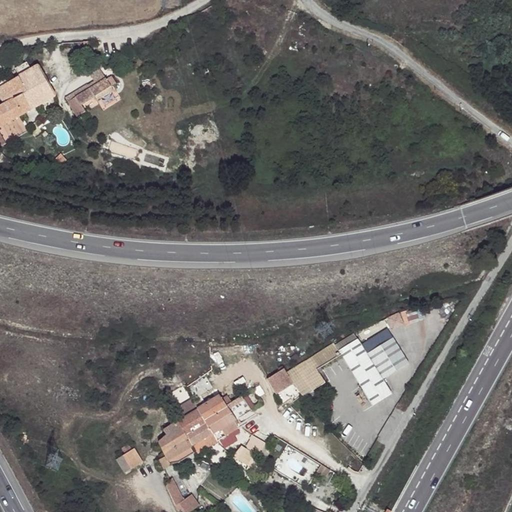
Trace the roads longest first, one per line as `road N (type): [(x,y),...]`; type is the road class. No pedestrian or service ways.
road 1 (motorway): [(0,226),(123,249),(263,252),(403,233),(511,201)]
road 2 (unclassified): [(511,243),(352,511)]
road 3 (track): [(164,493),(80,468),(63,434),(73,417),(116,415),(144,373),(175,383)]
road 4 (unclassified): [(307,0),(378,40),(511,143)]
road 5 (unclassified): [(0,52),(29,41),(147,28),(205,0)]
road 6 (motorway): [(511,334),(413,511)]
